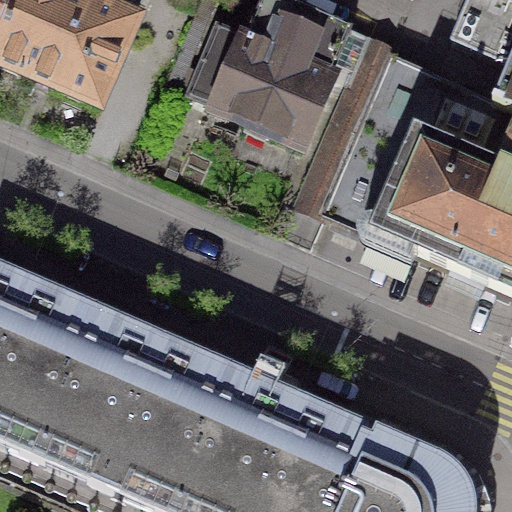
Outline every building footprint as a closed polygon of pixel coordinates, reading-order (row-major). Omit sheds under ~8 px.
[(0,0),(0,39),(17,0),(0,0)] [(135,27),(71,0),(17,0),(0,39),(0,68),(45,88),(99,111),(135,27)] [(258,134),(301,152),(330,84),(329,83),(350,33),(277,0),(265,0),(247,41),(219,29),(189,100),(217,112),(215,116),(258,134)] [(511,0),(469,0),(452,43),(511,69),(496,106),(494,105),(493,107),(511,115),(511,0)] [(393,62),(397,55),(369,42),(295,208),(309,214),(323,221),(392,62),(393,62)] [(511,115),(493,107),(393,62),(392,62),(323,221),(325,222),(325,220),(472,284),(511,301),(511,115)] [(474,511),(475,510),(473,501),(469,492),(464,483),(458,476),(450,469),(442,464),(365,431),(224,370),(62,299),(0,272),(0,449),(144,511),(474,511)]
